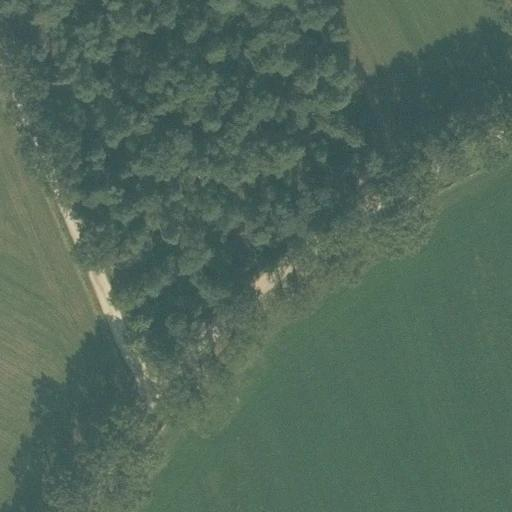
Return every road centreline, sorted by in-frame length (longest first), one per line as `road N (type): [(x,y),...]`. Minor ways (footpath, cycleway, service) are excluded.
road 1 (track): [(511,136),(391,194),(218,325),(157,388),(82,511)]
road 2 (track): [(157,388),(134,364),(0,54)]
